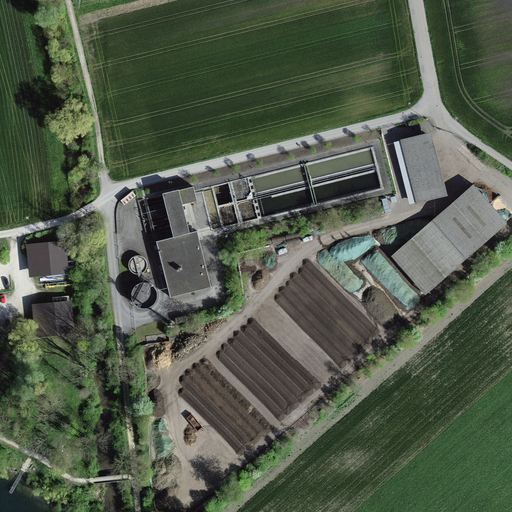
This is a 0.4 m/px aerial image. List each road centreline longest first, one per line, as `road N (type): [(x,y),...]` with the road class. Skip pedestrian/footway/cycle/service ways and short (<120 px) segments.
road 1 (residential): [(106,198),(129,184),(432,106)]
road 2 (track): [(67,0),(94,106),(106,198)]
road 3 (track): [(118,318),(134,478)]
